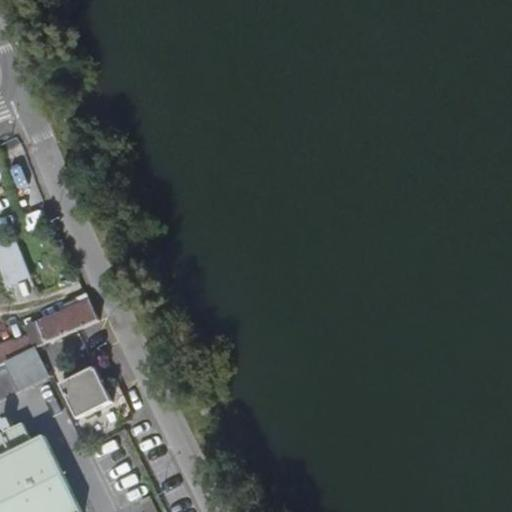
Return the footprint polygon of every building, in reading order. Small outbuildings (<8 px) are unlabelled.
[(0,244),(0,260),(10,287),(33,279),(36,285),(57,277),(49,256),(44,258),(34,231),(0,244)] [(31,336),(0,348),(0,364),(10,360),(37,349),(36,346),(47,342),(48,344),(103,321),(93,301),(40,324),(44,334),(33,339),(31,336)] [(10,360),(24,388),(52,375),(38,348),(37,349),(10,360)] [(65,385),(82,420),(116,403),(99,368),(65,385)] [(0,511),(85,511),(48,437),(36,443),(26,424),(0,436),(0,511)]
